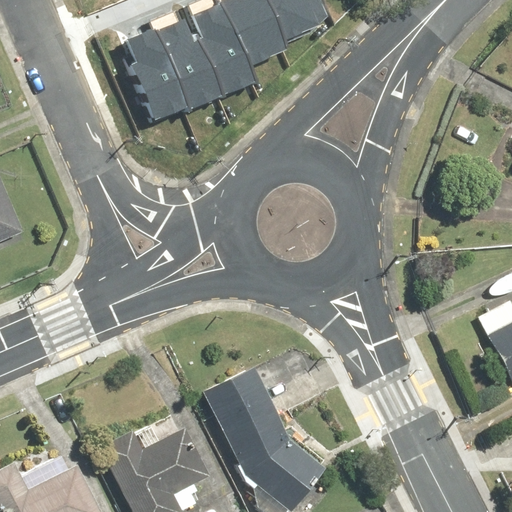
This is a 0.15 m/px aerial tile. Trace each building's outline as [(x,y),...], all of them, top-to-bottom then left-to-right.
[(209,0),(115,38),(148,117),(243,79),(234,57),(318,22),(308,0),(209,0)] [(0,170),(0,234),(23,224),(0,170)] [(511,295),(476,315),(511,380),(511,379),(511,295)] [(256,362),(205,388),(247,471),(293,509),(332,464),(289,428),(256,362)] [(133,422),(97,440),(133,511),(180,511),(170,490),(207,472),(185,426),(145,446),(133,422)] [(15,452),(0,459),(0,505),(3,511),(107,511),(74,443),(23,468),(15,452)]
